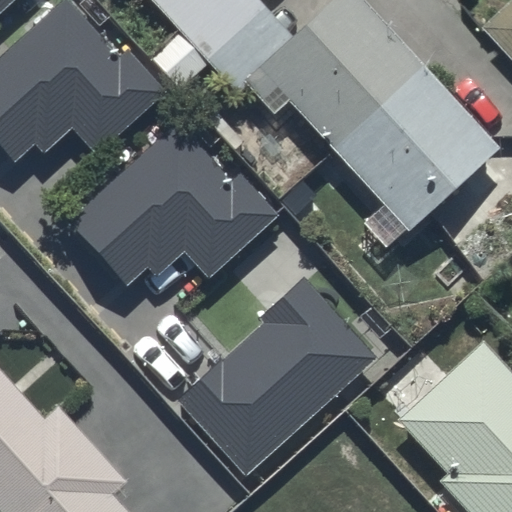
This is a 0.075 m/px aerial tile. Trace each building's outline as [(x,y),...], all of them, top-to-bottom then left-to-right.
[(0,0),(0,21),(23,0),(0,0)] [(143,0),(175,34),(145,62),(178,97),(207,70),(238,103),(246,95),(274,124),(286,112),(408,242),(428,223),(485,284),(511,259),(511,179),(496,163),(503,156),(355,0),(332,0),(291,39),(253,0),(143,0)] [(511,0),(507,0),(476,29),(511,67),(511,0)] [(64,1),(0,60),(0,153),(14,169),(32,152),(42,163),(69,137),(93,163),(164,97),(126,57),(120,62),(64,1)] [(180,127),(66,232),(124,295),(145,276),(154,286),(181,261),(206,287),(276,222),(236,179),(231,183),(180,127)] [(374,365),(301,286),(174,405),(247,484),(374,365)] [(422,345),(375,389),(402,419),(393,427),(442,481),(434,489),(454,511),(511,511),(511,378),(482,345),(448,375),(422,345)] [(0,374),(0,511),(123,511),(115,502),(130,489),(57,408),(43,421),(0,374)]
